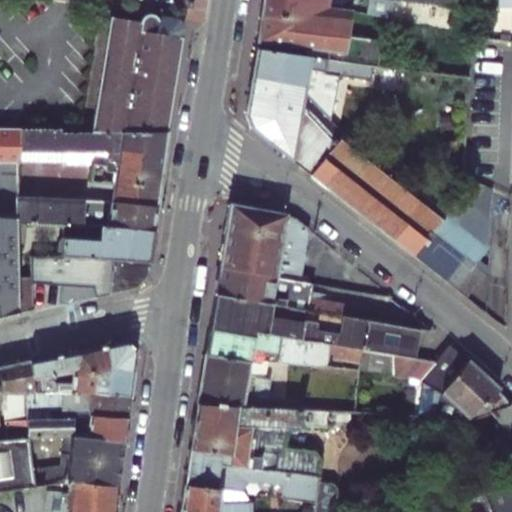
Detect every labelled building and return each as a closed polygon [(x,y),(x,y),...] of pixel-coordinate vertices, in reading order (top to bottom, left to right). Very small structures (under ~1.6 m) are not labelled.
[(264,0),(256,50),(305,56),(305,49),(344,54),(347,25),(340,24),(342,11),(304,6),(305,2),(292,0),(264,0)] [(391,0),(366,0),(365,13),(390,16),(391,0)] [(511,0),(455,0),(454,5),(475,7),(471,35),(511,43),(511,0)] [(350,12),(342,11),(340,24),(347,25),(350,12)] [(168,131),(183,37),(180,37),(173,36),(175,26),(161,24),(161,20),(159,17),(157,14),(153,13),(150,12),(146,14),(143,16),(142,20),(111,15),(92,132),(168,131)] [(182,27),(175,26),(173,36),(180,37),(182,27)] [(305,56),(343,61),(344,54),(305,49),(305,56)] [(256,50),(252,80),(308,88),(309,82),(325,84),(327,72),(373,78),(374,66),(356,63),(343,61),(305,56),(256,50)] [(356,63),(374,66),(376,66),(378,55),(357,52),(356,63)] [(294,162),(307,93),(308,88),(252,80),(246,114),(252,130),(294,162)] [(313,177),(344,137),(307,93),(294,162),(313,177)] [(0,220),(20,222),(20,197),(20,161),(20,127),(0,127),(0,220)] [(168,131),(92,132),(61,132),(60,127),(20,127),(20,161),(23,161),(24,151),(76,152),(76,163),(96,164),(95,179),(115,180),(114,201),(159,206),(160,197),(168,131)] [(448,214),(344,137),(313,177),(415,257),(433,233),(448,214)] [(20,197),(20,222),(68,225),(83,226),(85,206),(92,206),(92,200),(20,197)] [(85,206),(83,226),(156,230),(159,206),(114,201),(92,200),(92,206),(85,206)] [(286,215),(231,204),(220,266),(301,280),(309,232),(286,215)] [(443,241),(458,222),(448,214),(433,233),(443,241)] [(0,317),(20,313),(20,277),(20,222),(0,220),(0,317)] [(453,248),(468,229),(458,222),(443,241),(453,248)] [(156,230),(83,226),(68,225),(67,234),(63,237),(62,247),(66,249),(65,254),(152,263),(156,230)] [(479,238),(468,229),(453,248),(464,257),(479,238)] [(425,265),(443,241),(433,233),(415,257),(425,265)] [(475,266),(489,246),(479,238),(464,257),(475,266)] [(435,273),(453,248),(443,241),(425,265),(435,273)] [(445,281),(464,257),(453,248),(435,273),(445,281)] [(151,274),(152,263),(65,254),(34,255),(34,277),(34,282),(52,285),(53,277),(110,281),(109,294),(138,288),(145,282),(151,274)] [(456,290),(475,266),(464,257),(445,281),(456,290)] [(220,266),(216,295),(326,313),(328,299),(304,295),(306,281),(301,280),(220,266)] [(466,297),(485,273),(475,266),(456,290),(466,297)] [(33,310),(34,282),(34,277),(20,277),(20,313),(33,310)] [(216,295),(210,331),(252,337),(253,333),(394,354),(415,356),(420,327),(349,316),(326,313),(216,295)] [(262,360),(391,374),(394,354),(253,333),(252,337),(210,331),(206,354),(251,361),(261,363),(262,360)] [(129,340),(49,358),(49,373),(49,386),(73,387),(73,376),(133,377),(138,352),(129,340)] [(435,361),(420,379),(443,387),(467,360),(450,345),(435,361)] [(206,354),(197,404),(310,411),(303,399),(245,396),(251,361),(206,354)] [(415,378),(420,379),(435,361),(415,356),(394,354),(391,374),(409,376),(415,378)] [(49,358),(39,360),(40,374),(49,373),(49,358)] [(42,394),(40,374),(39,360),(1,368),(2,394),(42,394)] [(498,389),(467,360),(443,387),(440,390),(430,417),(468,419),(490,396),(496,391),(498,389)] [(50,395),(129,396),(133,377),(73,376),(73,387),(49,386),(50,395)] [(415,378),(413,416),(430,417),(440,390),(443,387),(420,379),(415,378)] [(496,391),(490,396),(491,401),(495,406),(502,408),(511,404),(505,401),(496,391)] [(89,414),(90,420),(126,423),(129,396),(50,395),(42,394),(2,394),(3,408),(25,409),(25,412),(89,414)] [(511,403),(511,404),(502,408),(490,413),(511,436),(511,403)] [(271,470),(282,471),(320,475),(322,459),(315,450),(286,447),(288,428),(300,429),(301,423),(327,425),(327,422),(349,424),(350,413),(349,412),(310,411),(197,404),(191,449),(231,455),(230,466),(271,470)] [(85,436),(124,440),(126,423),(90,420),(26,421),(27,438),(47,437),(69,436),(85,436)] [(85,436),(69,436),(65,479),(70,479),(118,483),(124,440),(85,436)] [(27,438),(29,452),(48,451),(47,437),(27,438)] [(29,452),(27,438),(0,440),(0,488),(32,481),(30,468),(29,452)] [(231,455),(191,449),(186,486),(224,490),(244,492),(245,482),(263,484),(264,481),(269,482),(271,470),(230,466),(231,455)] [(59,480),(60,464),(30,468),(32,481),(38,480),(59,480)] [(271,470),(269,482),(267,494),(279,495),(282,471),(271,470)] [(282,471),(279,495),(317,500),(319,480),(320,475),(282,471)] [(70,479),(66,511),(114,511),(118,483),(70,479)] [(333,481),(319,480),(317,500),(315,511),(334,511),(337,488),(333,481)] [(224,490),(186,486),(182,511),(252,511),(252,504),(222,505),(224,490)]
